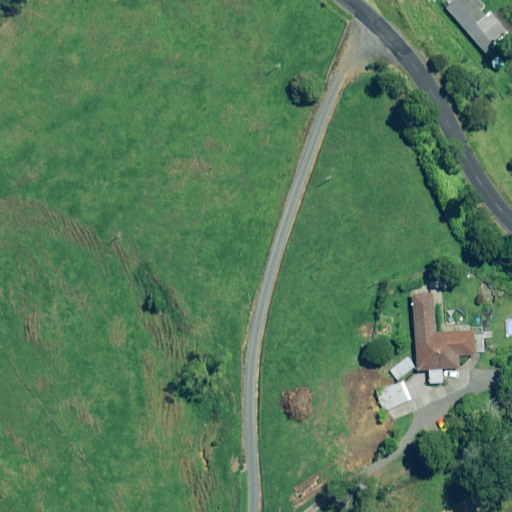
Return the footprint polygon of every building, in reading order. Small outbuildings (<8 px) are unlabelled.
[(511,30),(495,12),(494,13),(482,0),(474,0),(473,1),(471,0),(457,0),(447,9),(487,54),(509,34),(511,31),(511,30)] [(500,54),(489,64),(499,74),(509,65),(500,54)] [(476,332),(476,331),(439,333),(436,293),(413,294),(418,371),(430,370),(431,384),(445,383),(444,369),(461,368),(460,356),(477,355),(477,353),(487,352),(486,332),(476,332)] [(415,368),(408,358),(390,370),(397,380),(415,368)] [(413,401),(405,382),(376,395),(384,414),(413,401)]
